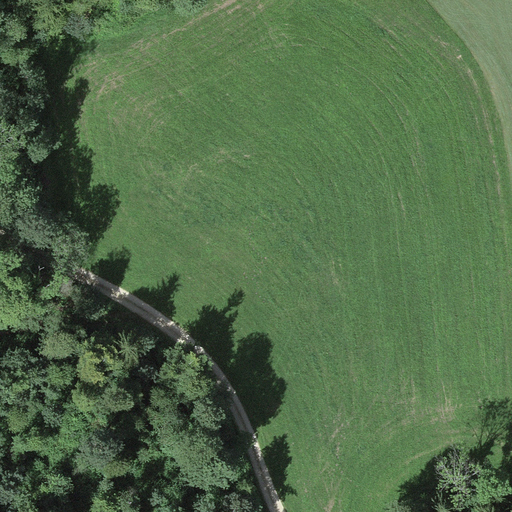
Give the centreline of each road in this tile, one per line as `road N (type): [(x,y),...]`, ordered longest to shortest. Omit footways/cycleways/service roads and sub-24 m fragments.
road 1 (track): [(277,511),(213,377),(158,319),(0,239)]
road 2 (track): [(158,319),(0,332)]
